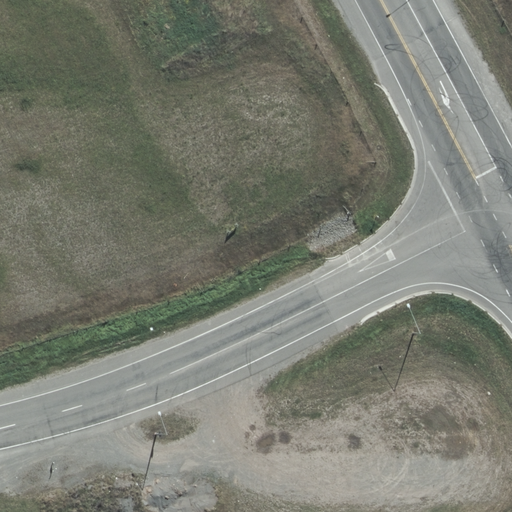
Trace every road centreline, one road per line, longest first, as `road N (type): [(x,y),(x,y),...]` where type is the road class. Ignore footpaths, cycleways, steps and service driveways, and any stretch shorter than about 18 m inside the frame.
road 1 (unclassified): [(495,218),(208,357),(111,397),(0,429)]
road 2 (secondary): [(495,218),(381,0)]
